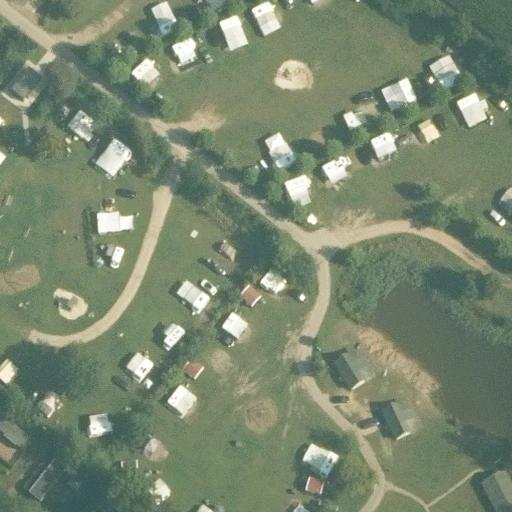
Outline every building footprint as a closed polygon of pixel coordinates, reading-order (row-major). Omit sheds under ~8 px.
[(215,35),(223,51),(233,46),(225,30),(215,35)] [(22,103),(40,81),(28,71),(10,93),(22,103)] [(83,118),(67,136),(82,151),(99,133),(83,118)] [(419,145),(435,134),(425,118),(408,128),(419,145)] [(378,164),(395,155),(388,141),(371,150),(378,164)] [(113,175),(128,155),(111,142),(96,161),(113,175)] [(141,169),(129,182),(139,191),(151,178),(141,169)] [(295,206),(310,193),(297,178),(282,191),(295,206)] [(53,209),(55,234),(88,232),(86,207),(53,209)] [(207,211),(186,234),(201,249),(223,226),(207,211)] [(94,246),(103,276),(128,268),(118,238),(94,246)] [(215,255),(222,275),(245,268),(239,247),(215,255)] [(203,319),(215,303),(193,286),(181,303),(203,319)] [(242,301),(253,309),(261,299),(250,290),(242,301)] [(156,335),(176,353),(189,338),(170,320),(156,335)] [(352,328),(332,378),(353,386),(373,336),(352,328)] [(205,360),(221,370),(231,354),(215,344),(205,360)] [(3,358),(0,363),(0,385),(7,389),(20,369),(3,358)] [(192,362),(182,372),(193,382),(203,372),(192,362)] [(396,421),(422,373),(402,362),(376,410),(396,421)] [(141,399),(154,383),(132,366),(120,382),(141,399)] [(28,405),(46,417),(58,398),(41,387),(28,405)] [(90,413),(96,438),(114,434),(109,409),(90,413)] [(0,413),(0,458),(11,468),(33,442),(0,413)] [(511,511),(511,489),(504,473),(482,483),(496,511),(511,511)] [(321,497),(324,484),(309,481),(307,494),(321,497)]
